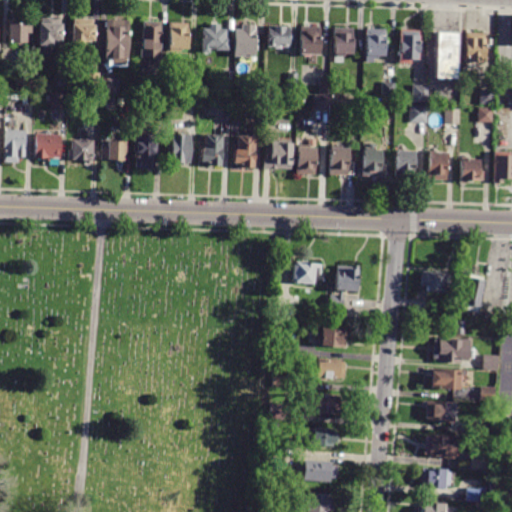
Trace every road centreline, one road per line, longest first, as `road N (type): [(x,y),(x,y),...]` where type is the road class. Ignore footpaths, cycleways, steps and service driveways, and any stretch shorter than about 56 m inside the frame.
road 1 (tertiary): [(511,221),(0,206)]
road 2 (residential): [(374,511),(399,219)]
